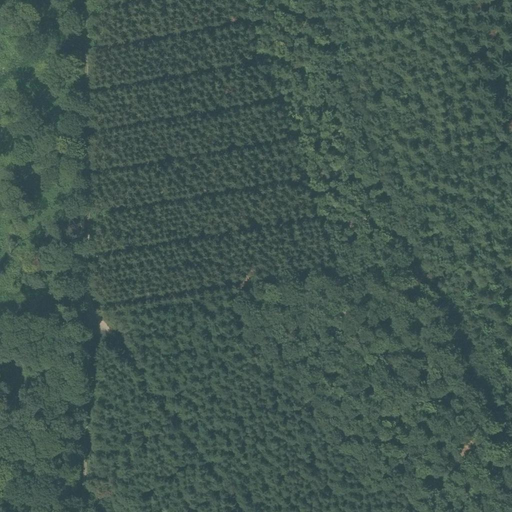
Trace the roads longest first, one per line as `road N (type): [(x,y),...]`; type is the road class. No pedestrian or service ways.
road 1 (track): [(312,0),(407,255),(511,452)]
road 2 (track): [(84,511),(84,123)]
road 3 (track): [(88,305),(237,511)]
